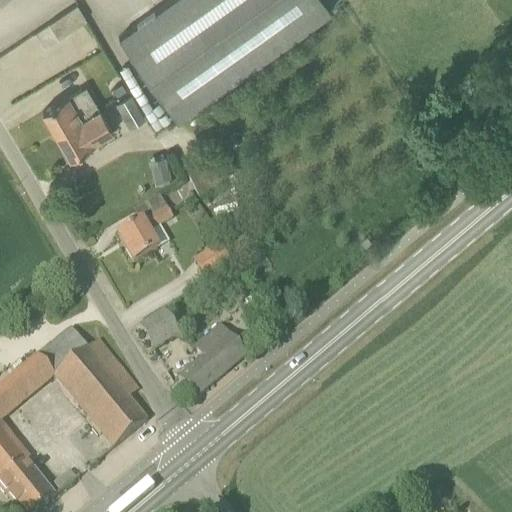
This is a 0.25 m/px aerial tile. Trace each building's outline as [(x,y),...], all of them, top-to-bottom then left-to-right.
[(177,117),(331,8),(325,0),(170,0),(119,36),(177,117)] [(87,18),(77,3),(50,21),(60,36),(87,18)] [(122,84),(112,90),(116,97),(126,92),(122,84)] [(42,111),(56,134),(99,109),(86,86),(68,96),(42,111)] [(142,117),(129,96),(117,103),(130,125),(142,117)] [(99,109),(56,134),(70,157),(95,142),(113,132),(99,109)] [(206,160),(183,174),(199,199),(221,186),(218,181),(227,175),(216,158),(208,163),(206,160)] [(169,177),(153,180),(155,189),(171,186),(169,177)] [(165,211),(155,216),(140,224),(139,223),(115,237),(131,265),(155,250),(146,235),(161,226),(171,221),(165,211)] [(231,264),(221,248),(195,263),(204,279),(231,264)] [(180,336),(166,312),(139,328),(153,352),(180,336)] [(0,431),(0,423),(9,416),(54,379),(113,452),(147,424),(71,332),(0,390),(0,491),(16,511),(39,511),(54,500),(0,431)] [(246,358),(229,338),(222,344),(213,333),(194,349),(203,360),(178,382),(195,402),(246,358)]
